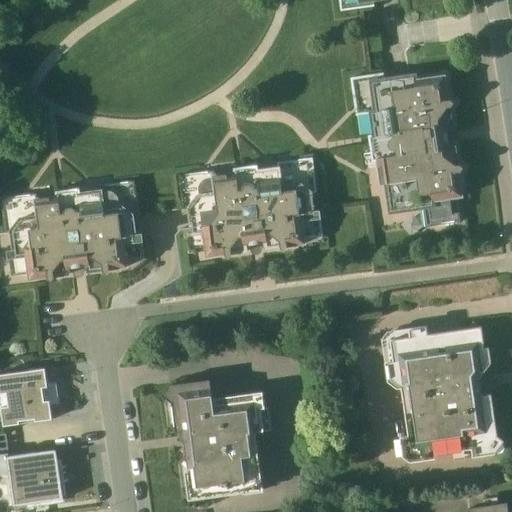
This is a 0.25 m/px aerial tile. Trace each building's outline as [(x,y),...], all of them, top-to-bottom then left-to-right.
[(386,0),(337,0),(339,12),(373,7),(373,2),(385,0),(386,0)] [(363,32),(366,52),(380,50),(377,30),(363,32)] [(424,228),(460,223),(456,200),(462,199),(460,172),(464,168),(459,165),(455,147),(450,147),(447,128),(452,127),(451,108),(453,103),(449,101),(445,76),(416,79),(415,73),(397,76),(385,78),(383,73),(349,79),(355,116),(368,115),(371,135),(367,135),(371,163),(375,163),(379,187),(384,186),(388,215),(421,210),(424,228)] [(177,175),(187,254),(205,252),(212,257),(239,253),(244,247),(264,244),(271,249),(306,244),(306,239),(321,237),(318,212),(314,212),(312,194),(315,193),(311,159),(276,163),(276,167),(258,169),(257,165),(233,168),(232,173),(214,175),(214,171),(177,175)] [(0,199),(5,234),(9,233),(11,251),(7,252),(7,260),(10,277),(26,276),(28,282),(46,280),(51,282),(53,279),(70,276),(69,270),(71,270),(72,275),(73,277),(75,278),(78,279),(80,278),(82,277),(83,276),(84,274),(83,268),(85,268),(86,275),(101,273),(106,275),(108,272),(129,269),(128,262),(145,259),(141,234),(136,234),(134,217),(138,216),(133,181),(98,186),(98,190),(80,192),(79,188),(54,192),(54,196),(36,198),(36,195),(0,199)] [(426,326),(386,332),(380,340),(387,382),(396,389),(401,388),(408,437),(400,439),(402,457),(410,463),(434,459),(434,455),(453,453),(454,461),(493,455),(503,443),(496,438),(489,394),(480,395),(478,380),(490,364),(487,348),(483,348),(479,327),(428,335),(426,326)] [(46,385),(43,369),(0,375),(0,416),(2,428),(51,421),(49,406),(59,405),(56,383),(46,385)] [(209,380),(168,386),(160,396),(170,404),(175,434),(178,434),(179,441),(183,444),(184,454),(181,459),(185,463),(186,469),(183,473),(187,501),(243,494),(263,492),(255,433),(263,431),(260,410),(265,409),(263,392),(212,398),(209,380)] [(13,507),(61,500),(54,452),(6,459),(6,454),(0,455),(0,475),(9,474),(13,507)]
